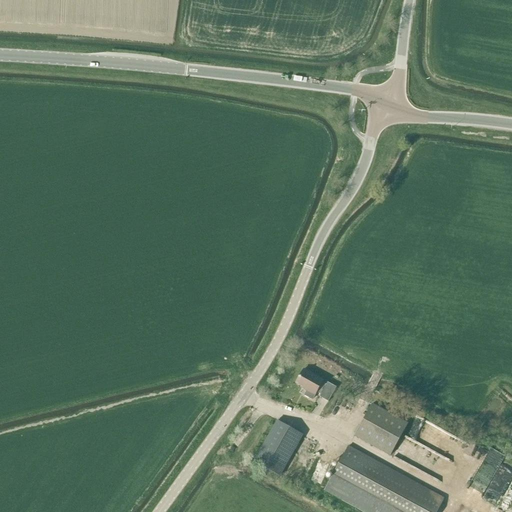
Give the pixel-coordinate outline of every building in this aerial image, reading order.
[(305,391),(314,396),(316,392),(321,395),(319,397),(325,400),(333,386),(327,383),(326,385),(321,383),(323,380),(304,369),(296,383),(306,389),(305,391)] [(354,437),(390,456),(408,424),(372,404),(354,437)] [(254,462),(280,476),(303,435),(277,421),(254,462)] [(329,482),(384,511),(436,511),(444,499),(348,447),(329,482)] [(486,490),(506,456),(492,448),(468,488),(475,492),(479,486),(486,490)]
